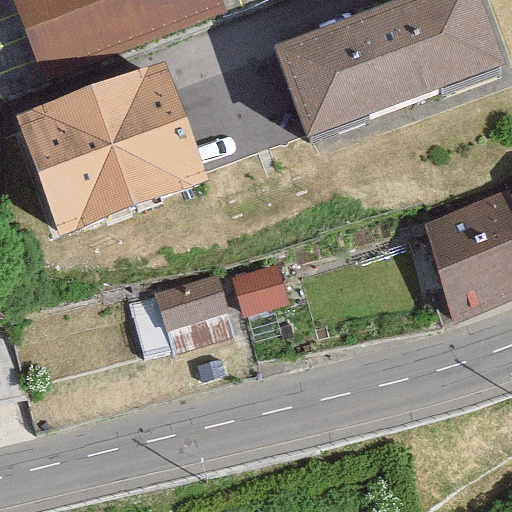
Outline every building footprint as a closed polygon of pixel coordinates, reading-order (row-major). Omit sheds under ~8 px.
[(9,0),(33,61),(197,0),(9,0)] [(410,0),(268,53),(300,136),(497,62),(473,0),(410,0)] [(12,120),(51,237),(197,189),(158,72),(12,120)] [(419,228),(444,315),(511,290),(511,202),(508,194),(419,228)] [(279,259),(137,294),(154,360),(236,339),(232,322),(292,307),(279,259)] [(0,332),(0,399),(21,395),(9,331),(0,332)]
